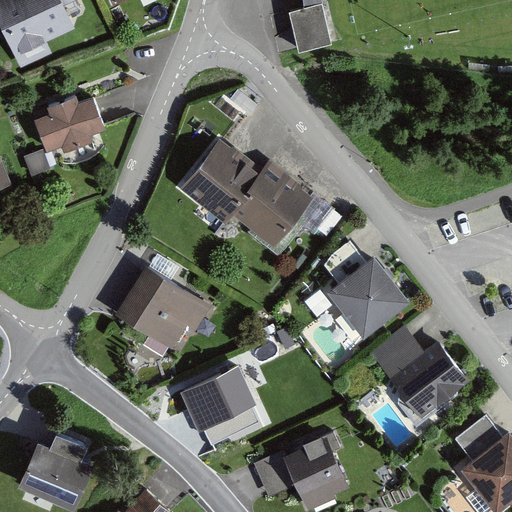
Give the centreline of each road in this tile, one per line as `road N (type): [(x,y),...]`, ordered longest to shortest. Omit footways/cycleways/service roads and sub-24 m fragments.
road 1 (residential): [(196,38),(253,65),(511,379)]
road 2 (residential): [(196,38),(112,240),(47,349)]
road 3 (residential): [(47,349),(235,511)]
